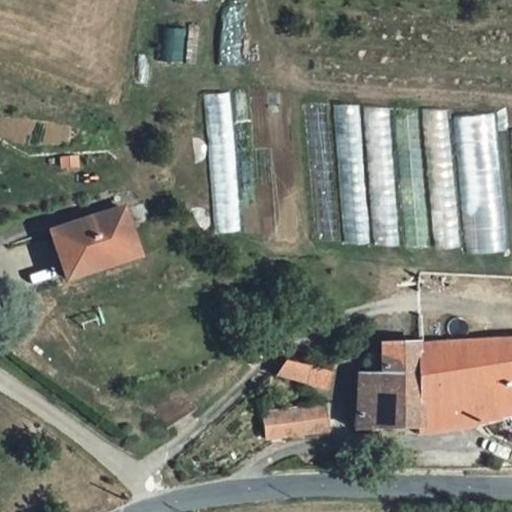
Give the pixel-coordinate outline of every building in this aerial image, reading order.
[(295,237),(287,97),(235,100),(243,239),(295,237)] [(498,114),(456,116),(465,254),(506,251),(498,114)] [(239,183),(219,184),(222,234),(242,233),(239,183)] [(53,272),(125,243),(110,201),(37,229),(53,272)] [(511,415),(511,337),(368,346),(366,372),(345,372),(344,432),(408,430),(409,438),(465,431),(502,419),(511,415)] [(296,365),(273,357),(266,375),(290,385),(296,365)] [(176,404),(159,381),(132,401),(149,423),(176,404)] [(308,407),(239,410),(241,434),(309,431),(308,407)]
